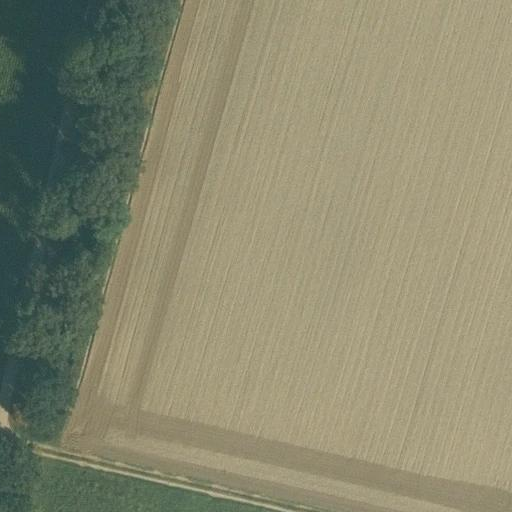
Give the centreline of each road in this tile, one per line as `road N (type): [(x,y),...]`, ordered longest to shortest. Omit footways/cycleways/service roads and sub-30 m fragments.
road 1 (unclassified): [(98,0),(0,421)]
road 2 (track): [(0,444),(306,511)]
